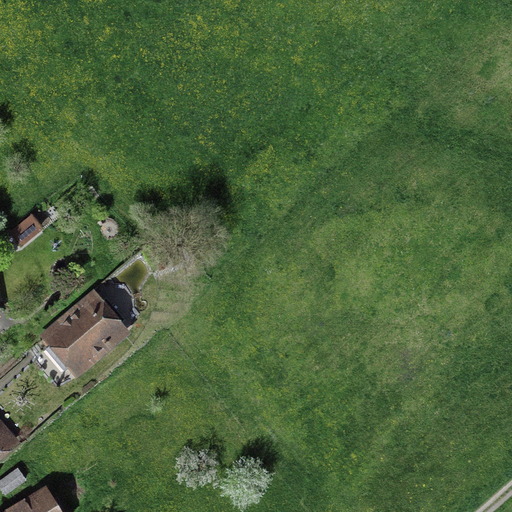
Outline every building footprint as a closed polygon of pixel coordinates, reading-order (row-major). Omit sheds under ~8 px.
[(46,231),(32,214),(8,233),(21,251),(46,231)] [(94,290),(38,336),(48,349),(45,352),(63,375),(67,372),(76,382),(131,336),(122,325),(126,321),(107,299),(103,302),(94,290)] [(0,420),(0,462),(21,445),(0,420)] [(0,481),(0,489),(5,497),(27,482),(18,469),(0,481)] [(5,511),(60,511),(47,488),(5,511)]
